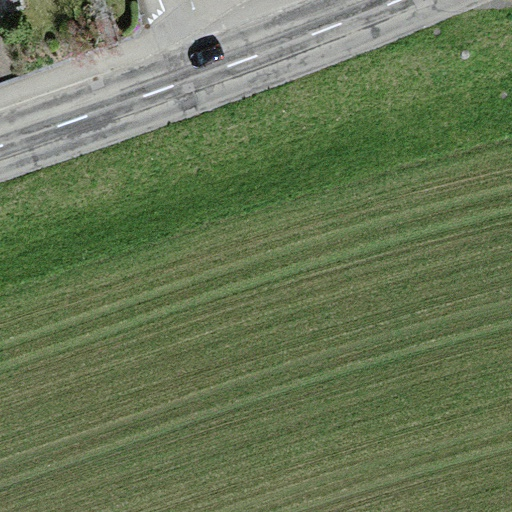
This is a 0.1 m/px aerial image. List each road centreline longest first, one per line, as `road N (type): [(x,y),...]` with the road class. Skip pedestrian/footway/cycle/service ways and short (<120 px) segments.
road 1 (secondary): [(187,80),(397,0)]
road 2 (secondary): [(0,145),(187,80)]
